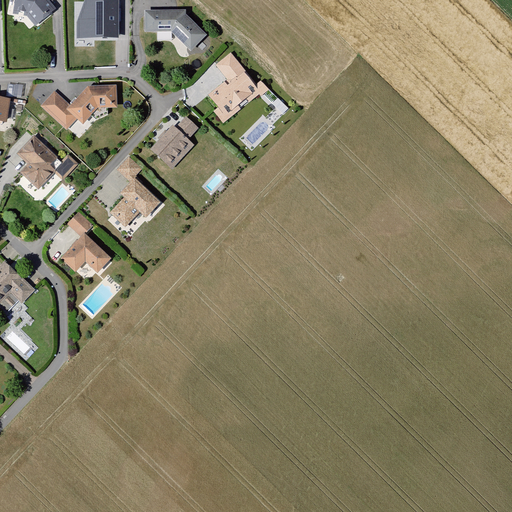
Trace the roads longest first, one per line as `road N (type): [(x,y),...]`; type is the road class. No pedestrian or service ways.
road 1 (residential): [(29,255),(158,109),(150,90),(124,75),(0,78)]
road 2 (residential): [(29,255),(61,291),(62,357),(0,425)]
